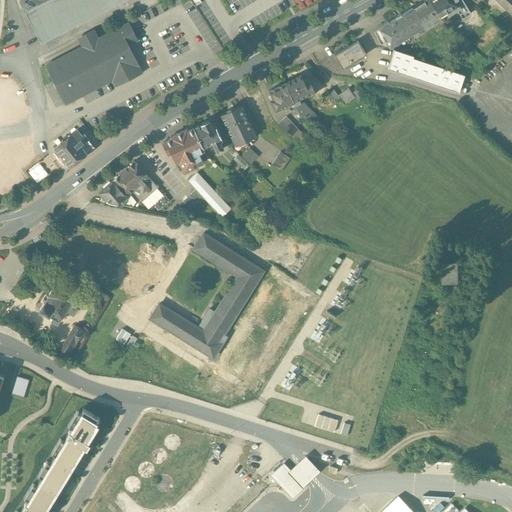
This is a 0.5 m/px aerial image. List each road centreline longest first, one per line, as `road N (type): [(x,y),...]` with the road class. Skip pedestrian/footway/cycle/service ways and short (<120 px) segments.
road 1 (tertiary): [(0,226),(41,209),(154,121),(366,0)]
road 2 (track): [(452,278),(407,432),(385,464),(352,460)]
road 3 (residential): [(134,403),(352,460)]
road 4 (residential): [(0,342),(83,387),(134,403)]
road 5 (residential): [(73,511),(134,403)]
